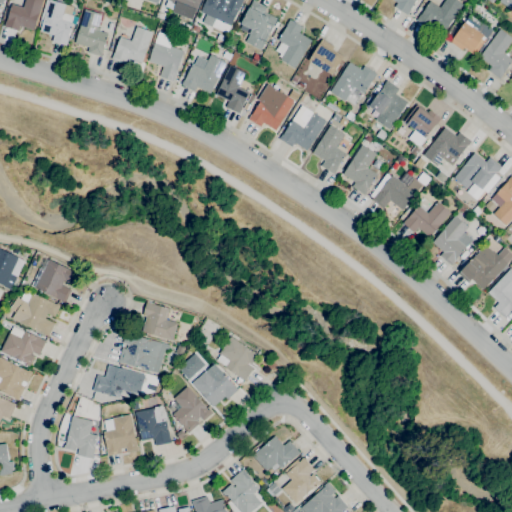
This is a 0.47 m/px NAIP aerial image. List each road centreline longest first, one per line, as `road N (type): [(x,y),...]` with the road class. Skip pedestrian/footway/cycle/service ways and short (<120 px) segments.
road 1 (residential): [(0,62),(159,112),(259,164),(414,281),(511,370)]
road 2 (residential): [(4,511),(190,471),(284,403),(392,511)]
road 3 (residential): [(316,0),(511,138)]
road 4 (residential): [(103,300),(44,409),(36,459),(42,503)]
